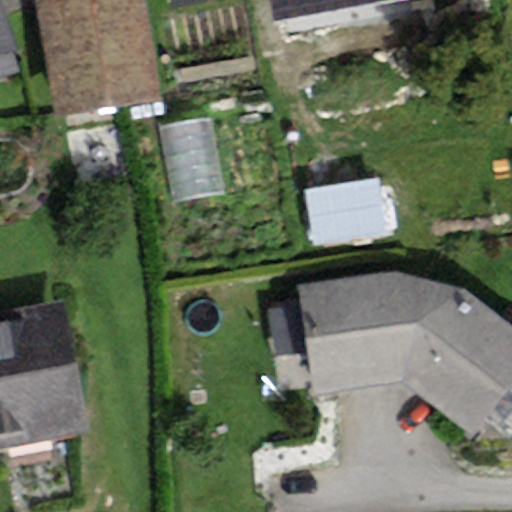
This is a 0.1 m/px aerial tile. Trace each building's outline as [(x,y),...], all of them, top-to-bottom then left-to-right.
[(146,0),(34,0),(54,135),(163,119),(146,0)] [(241,0),(167,0),(170,18),(243,7),(241,0)] [(0,71),(17,64),(0,24),(0,71)] [(402,287),(303,310),(325,413),(410,399),(483,453),(511,416),(511,340),(476,313),(402,287)] [(54,308),(0,318),(0,438),(77,423),(54,308)]
